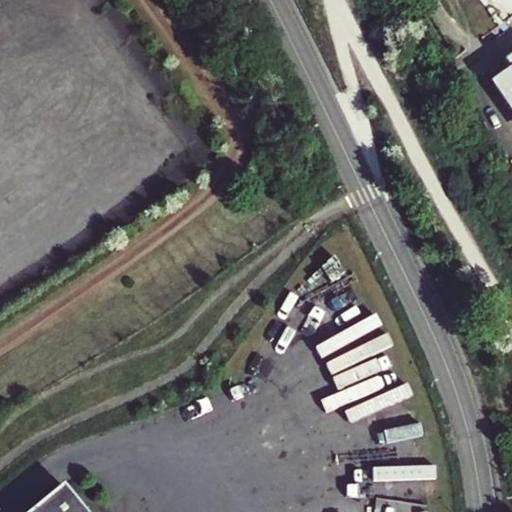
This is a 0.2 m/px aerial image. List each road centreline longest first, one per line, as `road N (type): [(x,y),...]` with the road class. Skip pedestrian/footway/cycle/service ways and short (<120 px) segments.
road 1 (unclassified): [(481,511),(468,424),(444,354),(270,0)]
road 2 (unknown): [(197,511),(140,471),(119,466),(66,473),(21,511)]
